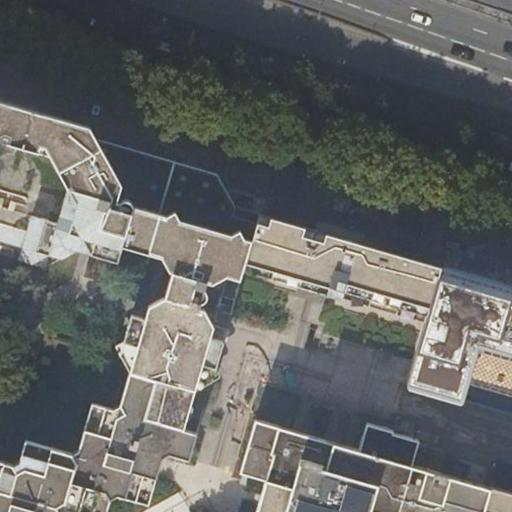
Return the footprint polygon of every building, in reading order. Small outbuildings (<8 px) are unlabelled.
[(213,326),(205,310),(198,308),(199,302),(200,302),(201,302),(203,302),(204,302),(205,302),(205,301),(206,300),(207,300),(207,299),(208,298),(208,296),(208,295),(208,294),(207,293),(207,292),(206,292),(205,291),(204,290),(203,290),(205,282),(210,283),(226,276),(241,280),(244,270),(259,215),(238,209),(215,173),(97,138),(88,127),(0,101),(0,241),(21,247),(17,261),(44,268),(48,255),(60,259),(80,249),(117,259),(123,245),(160,256),(166,271),(170,272),(162,299),(145,303),(144,306),(143,312),(141,318),(130,315),(119,353),(127,372),(127,374),(153,382),(142,420),(195,436),(196,436),(196,433),(183,429),(194,391),(211,381),(217,362),(223,341),(210,337),(212,330),(213,326)] [(440,267),(259,215),(244,270),(329,295),(424,322),(440,267)] [(424,322),(406,384),(433,392),(459,400),(475,345),(511,356),(511,287),(440,267),(424,322)] [(0,433),(0,428),(3,420),(0,418),(0,511),(62,511),(68,509),(79,511),(106,511),(110,502),(110,499),(117,495),(149,504),(162,457),(169,454),(188,459),(195,436),(142,420),(153,382),(127,374),(123,388),(116,410),(91,403),(75,456),(0,433)] [(483,511),(490,487),(411,464),(418,439),(392,432),(393,430),(365,422),(357,449),(332,442),(281,427),(254,419),(238,473),(264,480),(255,511),(483,511)] [(511,511),(511,491),(490,486),(490,487),(483,511),(511,511)]
